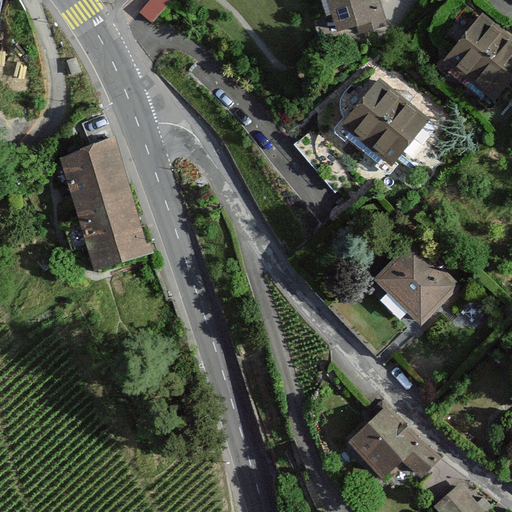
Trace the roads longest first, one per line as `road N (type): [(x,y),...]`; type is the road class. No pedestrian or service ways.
road 1 (unclassified): [(139,127),(168,125),(196,140),(282,277),(465,465),(511,497)]
road 2 (tertiary): [(139,127),(262,511)]
road 3 (tertiary): [(69,0),(114,65),(139,127)]
road 4 (unknown): [(223,0),(272,57),(313,76)]
